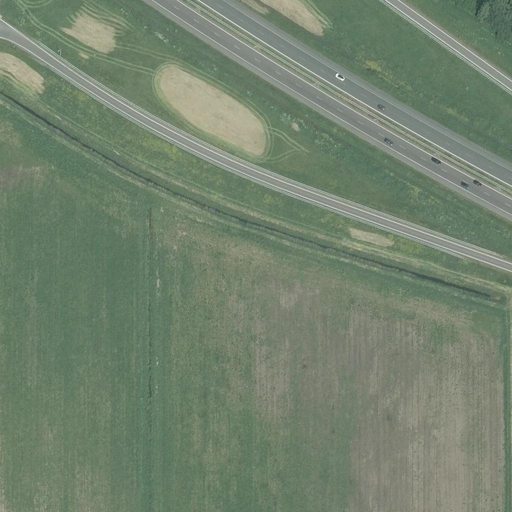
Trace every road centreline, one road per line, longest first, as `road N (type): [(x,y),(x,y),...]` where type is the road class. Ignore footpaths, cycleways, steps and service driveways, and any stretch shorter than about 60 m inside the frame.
road 1 (motorway): [(0,24),(129,112),(239,168),(511,268)]
road 2 (motorway): [(164,0),(511,207)]
road 3 (motorway): [(511,178),(213,0)]
road 4 (motorway): [(511,86),(390,0)]
